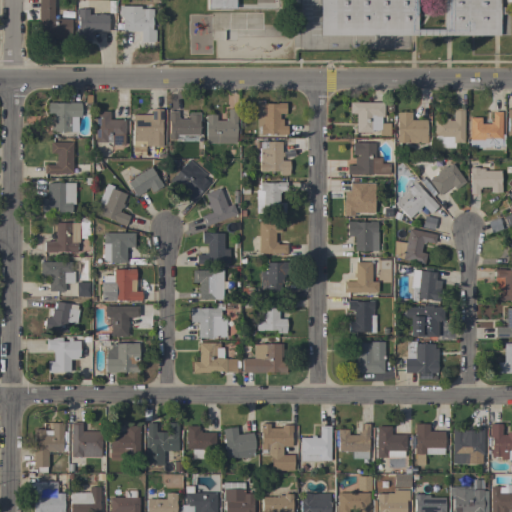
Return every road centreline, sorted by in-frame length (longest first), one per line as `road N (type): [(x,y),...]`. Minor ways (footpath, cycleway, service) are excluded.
road 1 (residential): [(0,77),(511,79)]
road 2 (residential): [(0,398),(511,399)]
road 3 (residential): [(10,511),(16,78)]
road 4 (residential): [(320,397),(317,80)]
road 5 (residential): [(470,400),(468,233)]
road 6 (residential): [(170,398),(167,233)]
